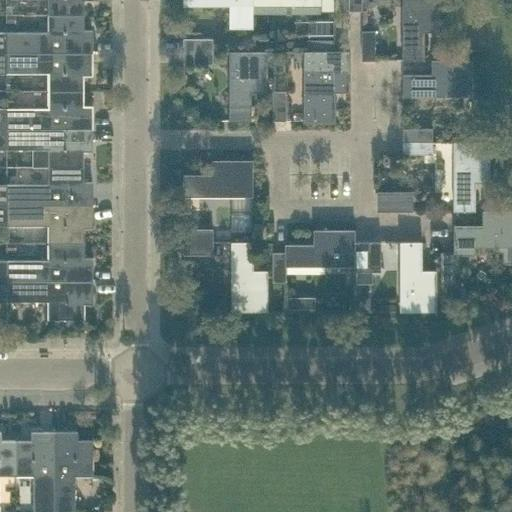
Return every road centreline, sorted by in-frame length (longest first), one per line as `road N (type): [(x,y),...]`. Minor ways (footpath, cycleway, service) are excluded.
road 1 (unclassified): [(137,371),(411,370),(511,341)]
road 2 (residential): [(137,371),(141,143)]
road 3 (residential): [(368,212),(283,212),(282,145)]
road 4 (residential): [(141,143),(141,0)]
road 5 (residential): [(282,145),(141,143)]
road 6 (residential): [(138,511),(137,371)]
road 7 (residential): [(137,371),(0,371)]
